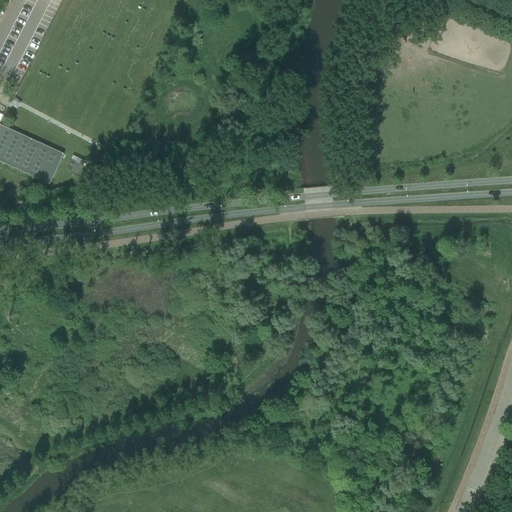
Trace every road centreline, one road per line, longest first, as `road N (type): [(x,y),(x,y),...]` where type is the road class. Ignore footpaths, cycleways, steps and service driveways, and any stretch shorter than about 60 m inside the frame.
road 1 (secondary): [(0,243),(511,193)]
road 2 (secondary): [(511,181),(0,229)]
road 3 (track): [(374,0),(350,77),(356,211)]
road 4 (unclassified): [(463,511),(511,382)]
